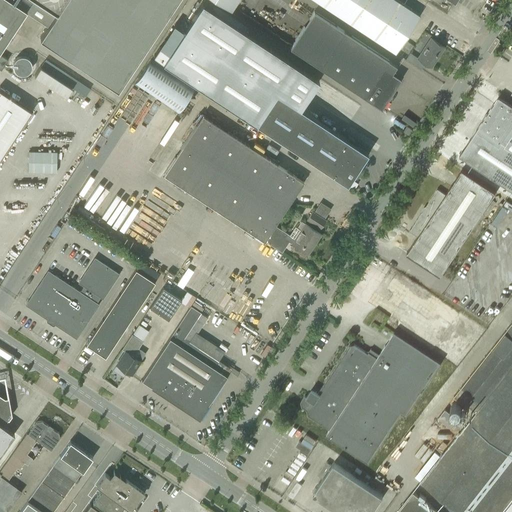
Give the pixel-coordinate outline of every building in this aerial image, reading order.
[(0,0),(0,68),(1,69),(8,59),(0,53),(0,47),(26,8),(14,0),(0,0)] [(14,0),(26,8),(48,22),(39,36),(117,88),(175,0),(14,0)] [(217,0),(230,8),(235,0),(217,0)] [(317,0),(395,51),(419,15),(397,0),(317,0)] [(162,61),(256,123),(347,183),(352,175),(355,178),(361,169),(357,167),(367,152),(353,143),(355,140),(348,135),(346,138),(300,107),(318,78),(202,1),(162,61)] [(396,65),(314,11),(290,48),(381,108),(401,78),(392,72),(396,65)] [(410,52),(405,59),(421,69),(425,62),(431,67),(444,47),(430,37),(417,57),(410,52)] [(27,53),(16,65),(27,75),(38,64),(27,53)] [(134,84),(177,114),(195,88),(151,59),(134,84)] [(39,76),(74,94),(77,89),(88,95),(93,85),(47,61),(39,76)] [(0,157),(32,110),(0,89),(0,157)] [(493,104),(490,108),(487,114),(489,115),(485,121),(483,120),(459,155),(511,190),(511,105),(498,96),(498,97),(504,101),(500,108),(493,104)] [(275,205),(272,209),(281,214),(303,181),(202,114),(183,144),(275,205)] [(403,131),(409,135),(412,129),(407,126),(403,131)] [(183,144),(163,174),(264,240),(274,224),(281,214),(272,209),(275,205),(183,144)] [(31,150),(31,171),(59,171),(60,150),(31,150)] [(437,189),(425,207),(426,207),(422,212),(409,231),(417,237),(406,253),(440,275),(495,192),(462,169),(445,194),(437,189)] [(73,202),(89,211),(91,208),(84,204),(86,200),(88,200),(95,188),(93,187),(95,183),(87,178),(73,202)] [(133,226),(133,209),(104,209),(104,226),(133,226)] [(320,228),(326,219),(312,210),(306,219),(320,228)] [(294,237),(274,224),(264,240),(281,251),(288,241),(308,254),(321,234),(301,220),(296,227),(299,229),(294,237)] [(511,222),(501,239),(509,244),(506,249),(511,252),(511,222)] [(74,336),(77,335),(97,305),(97,302),(101,296),(104,295),(118,274),(117,272),(97,258),(94,259),(80,280),(81,282),(85,285),(80,291),(50,271),(47,272),(27,302),(28,305),(47,318),(48,320),(53,323),(55,323),(74,336)] [(511,264),(497,278),(501,282),(511,272),(511,264)] [(86,344),(105,356),(155,281),(136,269),(86,344)] [(168,319),(181,299),(163,287),(149,307),(168,319)] [(191,305),(142,379),(199,417),(231,369),(232,368),(218,359),(224,351),(196,333),(190,342),(184,337),(195,320),(201,324),(201,325),(207,316),(200,312),(191,305)] [(511,511),(511,323),(454,397),(467,407),(469,405),(475,410),(477,411),(442,456),(435,450),(415,475),(422,481),(421,482),(458,511),(511,511)] [(367,353),(364,350),(354,344),(349,345),(318,392),(316,391),(315,393),(311,394),(309,393),(306,396),(305,395),(301,401),(302,406),(306,410),(307,415),(329,429),(326,434),(368,462),(401,412),(406,415),(441,362),(394,331),(377,357),(368,352),(367,353)] [(124,351),(116,364),(132,374),(137,366),(141,360),(140,360),(133,355),(138,348),(143,341),(142,341),(132,334),(122,349),(124,351)] [(0,422),(3,425),(8,419),(12,415),(9,400),(0,394),(0,422)] [(467,407),(456,420),(462,425),(475,410),(469,405),(467,407)] [(28,433),(36,440),(51,450),(59,438),(59,433),(41,420),(36,421),(28,433)] [(0,452),(14,433),(3,425),(0,422),(0,452)] [(18,511),(52,511),(92,457),(70,441),(27,500),(18,511)] [(371,511),(383,495),(333,463),(313,494),(341,511),(371,511)] [(118,511),(124,505),(130,509),(143,492),(113,470),(109,476),(105,473),(96,485),(102,489),(93,502),(106,511),(118,511)] [(0,474),(1,473),(0,472),(0,511),(6,511),(22,491),(7,480),(0,475),(0,474)] [(286,489),(291,479),(281,474),(276,484),(286,489)] [(439,511),(413,492),(397,511),(439,511)] [(101,511),(90,503),(83,511),(101,511)]
